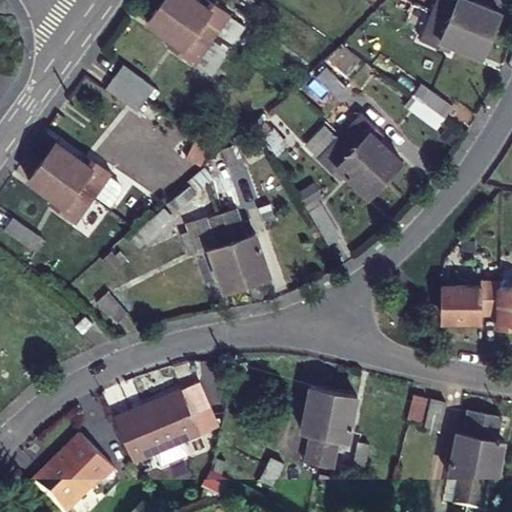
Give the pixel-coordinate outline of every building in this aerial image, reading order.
[(164,0),(162,4),(211,38),(228,14),(212,2),(206,10),(191,0),(164,0)] [(436,0),(432,10),(491,33),(498,13),(466,0),(436,0)] [(193,63),(211,38),(162,4),(150,20),(183,44),(177,51),(193,63)] [(483,52),(491,33),(432,10),(422,36),(442,44),(444,37),(483,52)] [(322,59),(296,83),(316,104),(342,82),(322,59)] [(117,75),(147,98),(154,88),(123,66),(117,75)] [(137,111),(147,98),(117,75),(107,89),(137,111)] [(417,96),(449,118),(456,107),(423,86),(417,96)] [(441,128),(449,118),(417,96),(410,106),(441,128)] [(290,130),(268,108),(255,119),(279,141),(290,130)] [(341,136),(386,180),(401,164),(370,136),(376,130),(360,115),(341,136)] [(371,195),(386,180),(341,136),(320,158),(336,172),(341,166),(371,195)] [(43,161),(94,199),(112,173),(95,161),(89,170),(55,144),(43,161)] [(236,145),(221,149),(229,176),(245,171),(236,145)] [(76,223),(94,199),(43,161),(31,178),(65,202),(59,211),(76,223)] [(274,223),(267,200),(255,204),(262,226),(274,223)] [(220,209),(246,283),(267,275),(251,230),(245,233),(234,204),(220,209)] [(307,210),(327,243),(338,236),(318,204),(307,210)] [(246,283),(220,209),(209,213),(219,241),(207,245),(223,291),(246,283)] [(15,218),(6,229),(35,251),(44,240),(15,218)] [(199,249),(191,227),(180,231),(187,253),(199,249)] [(511,286),(496,286),(497,279),(478,279),(478,286),(438,286),(438,307),(443,307),(443,321),(479,321),(479,314),(495,314),(495,327),(511,326),(511,286)] [(112,299),(100,307),(113,331),(126,323),(112,299)] [(92,319),(85,313),(74,322),(81,329),(92,319)] [(222,370),(220,356),(205,358),(208,373),(222,370)] [(320,460),(334,389),(310,384),(301,428),(311,430),(306,457),(320,460)] [(334,389),(320,460),(333,463),(339,435),(349,436),(358,394),(334,389)] [(110,422),(130,465),(197,434),(177,390),(110,422)] [(421,420),(425,396),(412,395),(408,418),(421,420)] [(439,426),(444,400),(430,397),(425,424),(439,426)] [(467,503),(485,412),(468,409),(464,428),(458,427),(449,469),(459,472),(453,501),(467,503)] [(485,412),(467,503),(482,506),(488,477),(496,478),(504,437),(499,435),(503,415),(485,412)] [(29,480),(60,511),(64,511),(111,465),(78,432),(29,480)] [(372,442),(359,439),(355,459),(367,462),(372,442)] [(265,463),(251,487),(264,494),(278,470),(265,463)] [(151,511),(142,503),(132,511),(151,511)]
